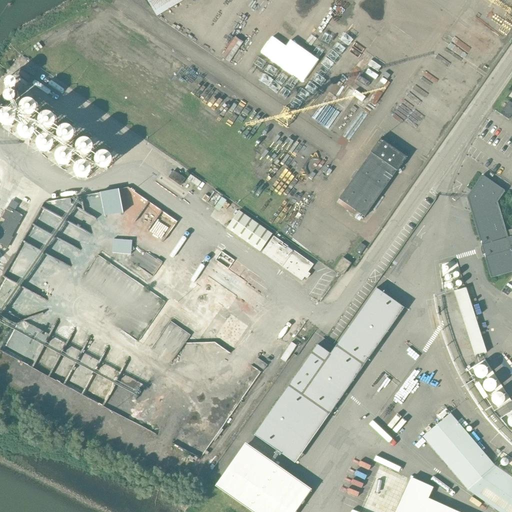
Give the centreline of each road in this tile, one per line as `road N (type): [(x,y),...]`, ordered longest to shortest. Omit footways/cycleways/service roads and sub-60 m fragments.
road 1 (unknown): [(480,511),(354,422),(352,410),(413,313),(432,238)]
road 2 (unclassified): [(302,341),(328,321),(511,59)]
road 3 (unknown): [(134,184),(118,140),(29,65)]
road 4 (unknown): [(434,207),(458,218),(484,289),(511,314)]
road 5 (unknown): [(289,292),(236,361),(191,378)]
